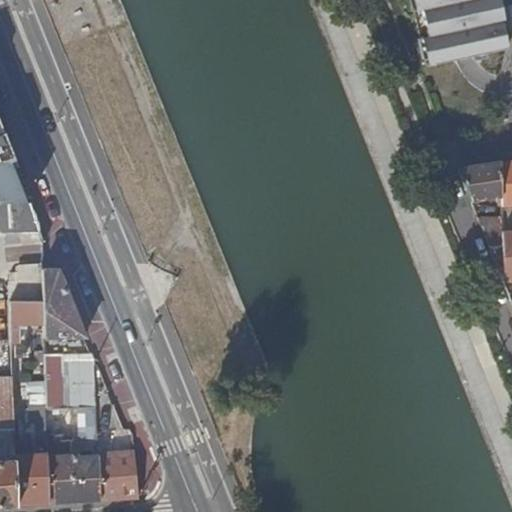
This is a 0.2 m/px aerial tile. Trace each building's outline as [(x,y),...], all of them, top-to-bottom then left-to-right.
[(511,0),(411,0),(425,65),(464,56),(506,47),(497,5),(511,1),(511,0)] [(0,126),(0,203),(25,203),(14,174),(19,172),(0,126)] [(511,160),(500,163),(501,203),(501,206),(511,205),(511,160)] [(499,162),(457,168),(471,201),(495,197),(495,203),(501,203),(500,163),(499,162)] [(25,203),(0,203),(0,233),(1,234),(37,233),(25,203)] [(501,219),(478,220),(489,247),(502,246),(501,232),(501,219)] [(502,246),(503,282),(511,281),(511,231),(501,232),(502,246)] [(56,269),(40,267),(41,269),(41,297),(41,300),(41,305),(41,325),(42,328),(42,337),(84,335),(56,269)] [(41,300),(9,301),(8,302),(10,325),(41,325),(41,305),(41,300)] [(42,363),(42,352),(33,353),(34,363),(42,363)] [(95,387),(95,360),(78,361),(79,409),(96,409),(95,387)] [(0,375),(0,429),(13,430),(11,393),(11,375),(0,375)] [(44,409),(69,409),(68,384),(43,385),(44,406),(44,409)] [(45,442),(44,409),(44,406),(26,407),(27,430),(22,430),(23,444),(45,444),(45,442)] [(96,409),(79,409),(80,428),(81,446),(98,445),(96,409)] [(0,429),(0,507),(15,506),(15,505),(14,469),(14,460),(13,430),(0,429)] [(45,444),(46,457),(71,456),(71,441),(45,442),(45,444)] [(133,453),(131,453),(98,456),(99,478),(100,500),(125,498),(137,497),(136,473),(133,453)] [(99,478),(98,456),(71,456),(46,457),(46,459),(47,504),(100,500),(99,478)] [(46,459),(14,460),(14,469),(15,505),(47,504),(46,459)]
